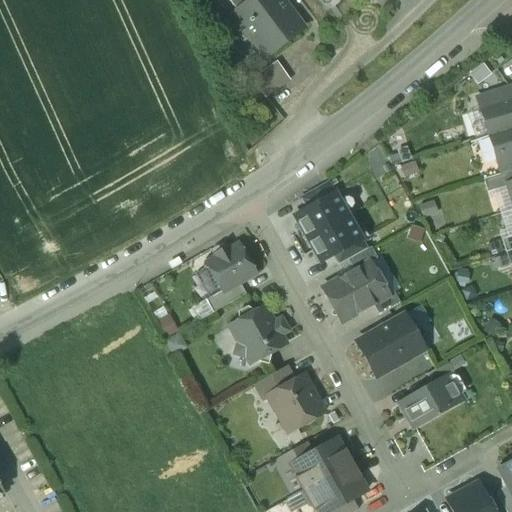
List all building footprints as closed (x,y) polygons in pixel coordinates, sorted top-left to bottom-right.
[(227,0),(236,12),(251,0),(227,0)] [(231,16),(231,22),(238,31),(243,27),(261,53),(281,38),(285,43),(303,30),(280,0),(251,0),(236,12),(231,16)] [(276,63),(252,80),(265,98),(289,81),(276,63)] [(511,94),(510,88),(476,99),(480,111),(511,100),(511,94)] [(511,100),(480,111),(488,137),(511,129),(511,100)] [(511,129),(488,137),(496,164),(511,158),(511,129)] [(511,158),(496,164),(500,175),(500,176),(511,171),(511,158)] [(500,175),(482,181),(486,194),(507,187),(507,186),(511,184),(511,171),(500,176),(500,175)] [(327,184),(300,200),(306,211),(334,195),(327,184)] [(306,211),(294,218),(306,240),(346,218),(334,195),(306,211)] [(346,218),(306,240),(319,263),(331,256),(359,240),(346,218)] [(511,237),(500,241),(504,254),(511,251),(511,237)] [(359,240),(331,256),(337,267),(346,262),(365,251),(359,240)] [(237,245),(227,251),(225,248),(212,256),(214,258),(203,264),(221,294),(221,296),(239,286),(255,276),(237,245)] [(365,251),(346,262),(352,272),(368,263),(368,264),(375,260),(369,249),(365,251)] [(352,272),(321,290),(340,325),(372,307),(387,298),(387,297),(368,264),(368,263),(352,272)] [(221,294),(205,302),(212,314),(244,296),(239,286),(221,296),(221,294)] [(387,298),(372,307),(377,317),(398,305),(392,294),(387,297),(387,298)] [(264,308),(253,314),(252,313),(246,309),(238,314),(238,321),(239,323),(228,329),(236,344),(233,356),(266,365),(269,354),(285,345),(281,337),(282,336),(286,331),(281,322),(274,322),(272,323),(264,308)] [(404,316),(355,344),(375,379),(424,351),(419,343),(421,342),(423,335),(420,329),(413,327),(411,328),(404,316)] [(446,364),(425,376),(431,386),(447,378),(453,375),(446,364)] [(285,368),(253,386),(263,402),(268,399),(284,390),(283,388),(292,382),(285,368)] [(292,382),(283,388),(284,390),(268,399),(275,410),(272,411),(279,422),(281,421),(287,432),(303,423),(304,425),(322,415),(314,402),(316,401),(310,390),(308,391),(300,378),(292,382)] [(431,386),(398,405),(413,431),(462,404),(447,378),(431,386)] [(309,455),(290,466),(290,467),(304,490),(349,465),(335,440),(309,455)] [(304,445),(278,459),(284,470),(290,467),(290,466),(309,455),(304,445)] [(511,463),(498,471),(508,488),(511,496),(511,463)] [(304,490),(301,492),(308,506),(313,506),(315,511),(330,511),(351,501),(365,493),(349,465),(304,490)] [(490,511),(476,485),(446,501),(451,511),(490,511)] [(511,511),(511,496),(508,488),(495,495),(504,511),(511,511)] [(351,501),(330,511),(355,511),(357,511),(351,501)]
